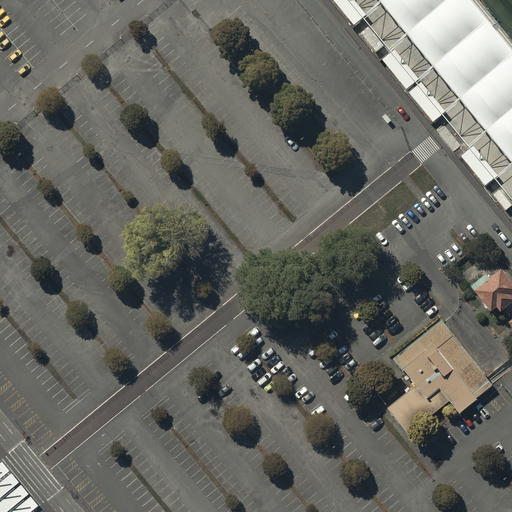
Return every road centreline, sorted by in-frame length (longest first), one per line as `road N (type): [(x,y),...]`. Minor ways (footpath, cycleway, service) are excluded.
road 1 (unclassified): [(511,248),(308,0)]
road 2 (unclassified): [(0,117),(145,0)]
